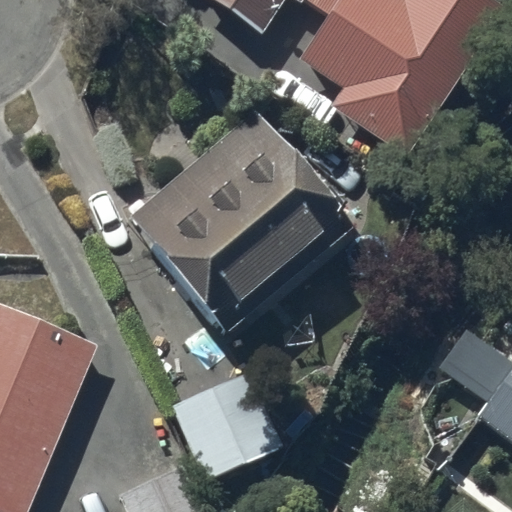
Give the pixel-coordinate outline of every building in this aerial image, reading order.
[(219,0),(257,26),(275,0),(298,0),(299,0),(298,0),(312,0),(325,8),(294,52),(338,82),(327,99),(399,149),(502,3),(496,0),(219,0)] [(248,117),(122,221),(218,336),(344,232),(248,117)] [(22,511),(95,338),(0,298),(0,511),(22,511)] [(511,355),(473,407),(511,436),(511,355)] [(247,366),(169,401),(203,475),(281,440),(247,366)] [(213,511),(186,454),(113,488),(123,511),(213,511)]
